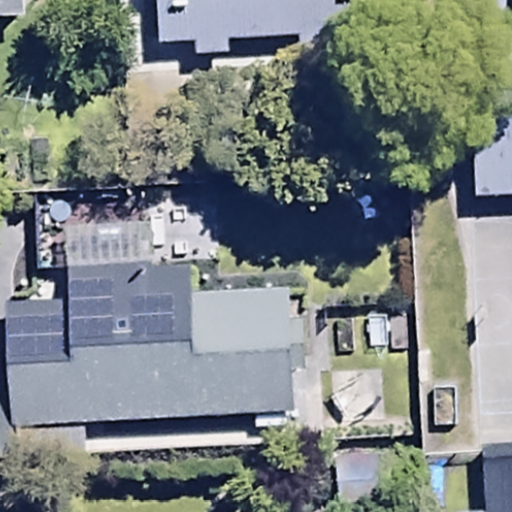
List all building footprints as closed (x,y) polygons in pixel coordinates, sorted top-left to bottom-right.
[(0,0),(0,20),(20,20),(19,0),(0,0)] [(396,0),(178,0),(183,61),(400,46),(396,0)] [(2,381),(8,431),(287,414),(287,371),(303,371),(303,323),(288,323),(288,292),(215,292),(215,269),(147,269),(147,226),(64,226),(64,282),(16,281),(16,300),(2,300),(2,381)] [(378,377),(326,378),(327,426),(379,425),(378,377)] [(8,431),(2,381),(0,380),(0,463),(10,463),(8,431)] [(414,456),(331,458),(332,509),(415,508),(414,456)]
